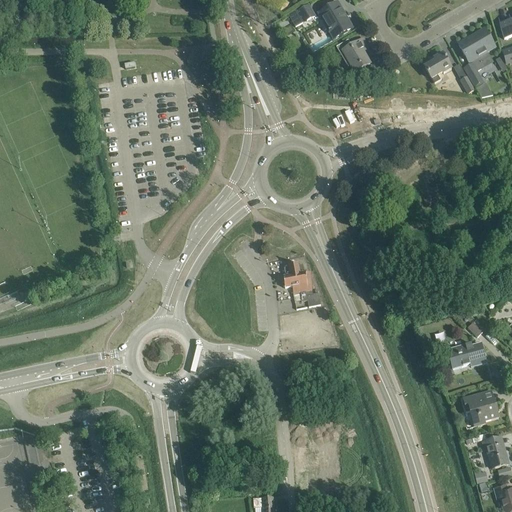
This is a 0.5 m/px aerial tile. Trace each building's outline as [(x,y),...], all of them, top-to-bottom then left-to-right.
[(2,0),(0,2),(0,12),(10,5),(6,0),(2,0)] [(343,18),(345,17),(338,3),(319,14),(334,40),(353,29),(352,29),(349,30),(343,18)] [(289,16),(296,28),(303,24),(304,25),(316,18),(309,6),(298,12),(298,11),(289,16)] [(511,21),(500,25),(504,40),(511,37),(511,21)] [(468,41),(459,46),(471,67),(465,70),(475,88),(475,87),(477,90),(476,90),(482,100),(493,97),(486,85),(484,86),(482,83),(483,83),(477,72),(493,63),(488,52),(495,48),(486,33),(473,40),(473,41),(470,43),(468,41)] [(343,52),(355,73),(370,65),(363,53),(369,49),(364,40),(352,47),(349,41),(336,48),(340,54),(343,52)] [(511,49),(503,52),(507,64),(511,62),(511,49)] [(436,62),(425,69),(432,80),(435,85),(441,81),(438,77),(443,74),(444,75),(451,70),(446,61),(447,60),(447,59),(445,60),(443,55),(435,60),(436,62)] [(502,58),(497,61),(503,73),(507,71),(502,58)] [(306,75),(302,67),(296,70),(299,77),(306,75)] [(461,82),(468,95),(474,91),(467,79),(461,82)] [(286,277),(284,278),(285,289),(293,288),(293,295),(300,294),(302,303),(308,302),(309,308),(321,306),(318,290),(315,291),(316,295),(313,295),(312,292),(311,273),(306,273),(305,273),(303,266),(298,266),(298,264),(288,266),(289,268),(284,269),(286,277)] [(468,330),(478,339),(483,334),(473,324),(468,330)] [(448,351),(450,361),(453,371),(476,364),(477,367),(486,364),(481,345),(472,348),(472,345),(448,351)] [(463,400),(466,410),(472,408),(475,418),(472,419),(475,428),(485,425),(485,423),(499,419),(493,400),(485,402),(483,394),(463,400)] [(492,442),(483,444),(485,451),(487,450),(492,470),(509,466),(505,454),(503,454),(499,440),(501,439),(492,442)] [(508,469),(498,472),(500,480),(510,477),(508,469)] [(481,471),(474,473),(477,486),(488,483),(486,473),(482,474),(481,471)] [(507,487),(494,490),(496,497),(499,496),(503,511),(511,511),(511,491),(508,493),(507,487)] [(260,500),(254,500),(255,510),(263,509),(262,511),(273,511),(273,499),(263,500),(260,500)]
